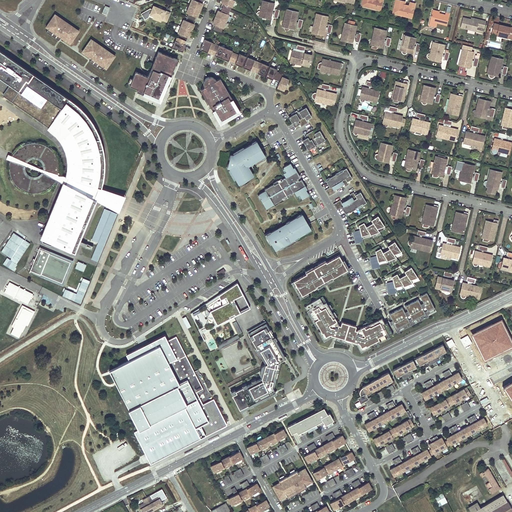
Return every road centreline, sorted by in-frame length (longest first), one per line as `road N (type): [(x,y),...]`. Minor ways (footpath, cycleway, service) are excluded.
road 1 (residential): [(511,93),(366,60),(351,74),(340,123),(344,143),(368,174),(511,211)]
road 2 (unclassified): [(177,125),(134,111),(16,27)]
road 3 (unclassified): [(11,35),(129,116),(159,152)]
road 4 (residential): [(347,420),(405,389),(430,434),(373,466)]
road 5 (residential): [(305,256),(333,239),(338,220),(271,111)]
road 6 (residential): [(511,297),(352,371)]
road 7 (residential): [(188,176),(221,208),(262,277)]
road 8 (residential): [(269,268),(215,187),(209,162)]
